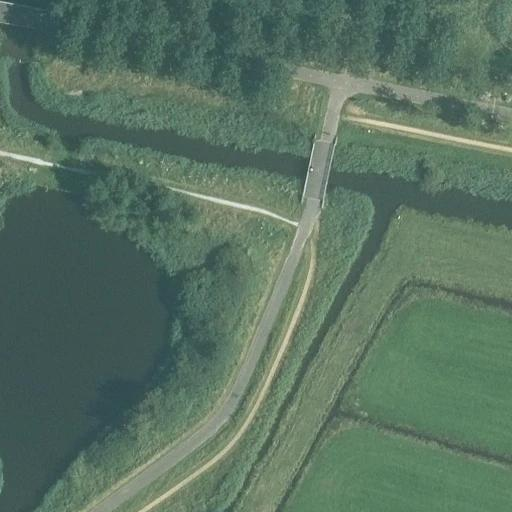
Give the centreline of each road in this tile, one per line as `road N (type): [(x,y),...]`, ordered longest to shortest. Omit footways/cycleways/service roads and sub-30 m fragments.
road 1 (unknown): [(140,511),(239,444),(293,336),(312,270),(306,229)]
road 2 (unknown): [(333,115),(511,150)]
